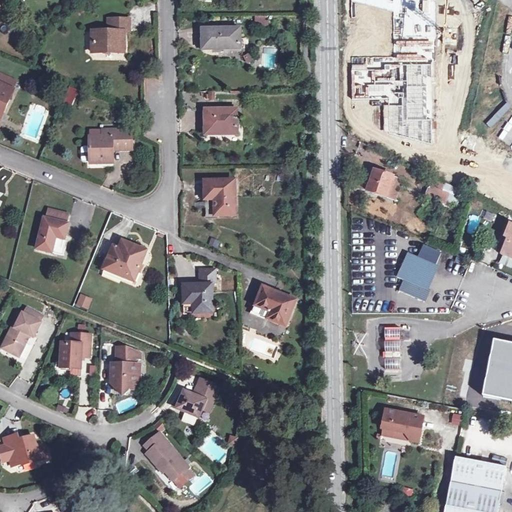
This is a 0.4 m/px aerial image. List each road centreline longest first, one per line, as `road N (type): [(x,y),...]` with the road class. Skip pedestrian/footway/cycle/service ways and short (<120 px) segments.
road 1 (primary): [(335,511),(327,0)]
road 2 (residential): [(165,0),(166,212),(0,155)]
road 3 (residential): [(0,392),(75,426),(115,433),(157,414)]
